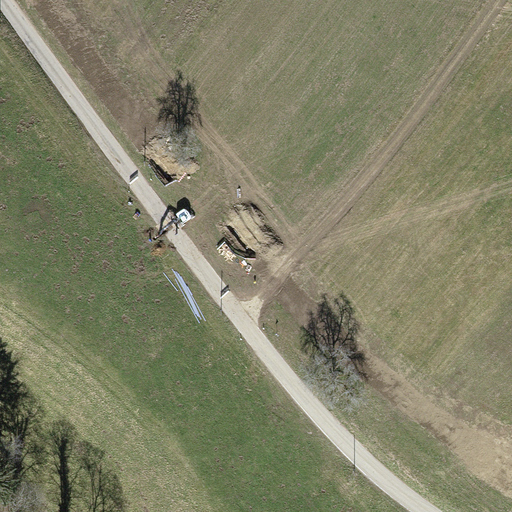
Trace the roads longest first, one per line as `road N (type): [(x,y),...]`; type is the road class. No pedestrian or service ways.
road 1 (unclassified): [(5,0),(308,404),(424,511)]
road 2 (track): [(242,317),(440,92),(507,0)]
